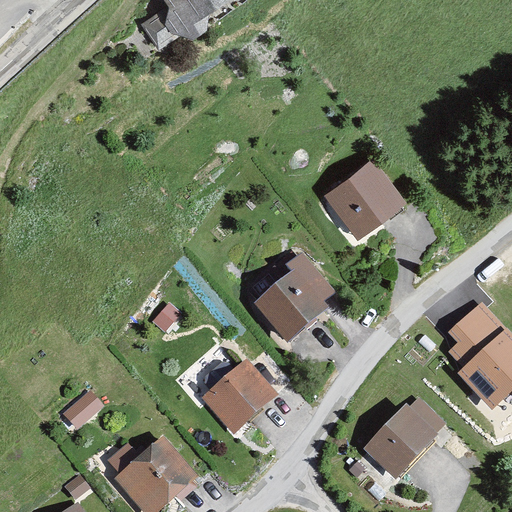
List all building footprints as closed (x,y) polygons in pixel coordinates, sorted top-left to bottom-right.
[(171,0),(145,19),(161,43),(179,31),(178,26),(195,29),(208,21),(210,6),(208,3),(212,0),(171,0)] [(386,205),(393,214),(407,204),(374,162),(336,192),(361,224),(386,205)] [(314,312),(322,304),(334,294),(304,258),(292,267),(288,262),(273,274),(285,287),(264,305),(285,331),(300,319),(308,329),(320,319),(317,316),(314,312)] [(325,309),(322,304),(314,312),(317,316),(325,309)] [(511,394),(511,336),(508,332),(484,304),(449,335),(458,345),(449,354),(464,370),(458,376),(492,413),(511,394)] [(293,342),(308,329),(300,319),(285,331),(293,342)] [(274,398),(249,367),(209,400),(235,431),(274,398)] [(371,452),(396,476),(431,439),(442,428),(416,403),(371,452)] [(153,511),(172,496),(175,498),(196,480),(163,442),(122,479),(150,511),(153,511)] [(78,497),(90,489),(82,480),(72,487),(78,497)]
